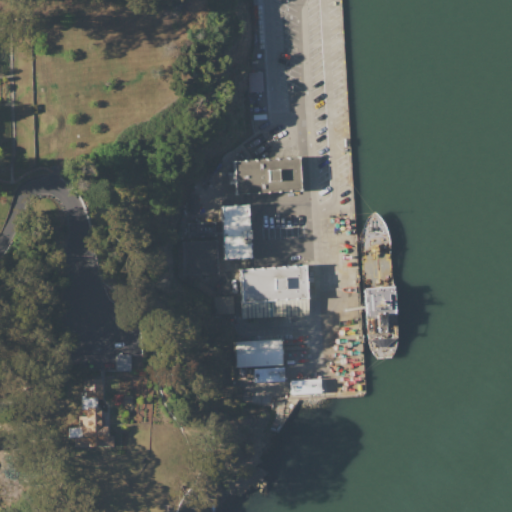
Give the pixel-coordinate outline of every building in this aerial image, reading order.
[(246,73),(246,93),(260,91),(259,71),(248,73),(246,73)] [(297,192),(232,197),(230,163),(295,159),(297,192)] [(197,215),(188,215),(187,201),(196,200),(197,215)] [(248,260),(221,261),(218,209),(245,208),(246,230),(247,236),(248,260)] [(213,238),(187,240),(186,226),(212,225),(213,238)] [(215,276),(182,278),(180,245),(214,243),(215,276)] [(302,264),(304,296),(238,300),(236,270),(302,264)] [(238,300),(240,319),(305,316),(304,296),(238,300)] [(231,316),(212,317),(211,303),(211,300),(230,299),(231,316)] [(279,364),(232,366),(231,342),(278,340),(278,349),(279,364)] [(126,366),(115,367),(113,367),(113,350),(126,350),(126,366)] [(281,381),(251,382),(250,368),(280,367),(281,381)] [(99,394),(94,394),(94,402),(97,402),(97,412),(94,412),(94,415),(97,415),(97,420),(95,420),(95,421),(98,421),(98,411),(100,411),(100,421),(104,421),(104,430),(110,430),(110,440),(72,441),(72,432),(66,432),(66,422),(76,422),(76,411),(84,411),(84,404),(79,404),(78,391),(82,391),(82,374),(99,374),(99,394)] [(317,392),(287,394),(286,380),(316,378),(317,392)]
